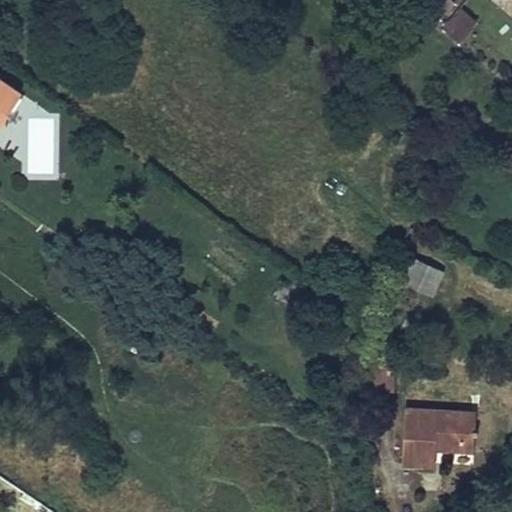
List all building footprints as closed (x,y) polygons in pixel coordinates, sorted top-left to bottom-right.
[(511,0),(493,0),(511,16),(511,0)] [(459,42),(478,22),(462,6),(442,26),(459,42)] [(0,78),(0,115),(4,118),(21,93),(0,78)] [(32,159),(55,157),(52,118),(29,120),(32,159)] [(433,295),(443,271),(408,255),(397,279),(433,295)] [(364,362),(362,388),(394,390),(395,364),(364,362)] [(443,447),(463,448),(465,411),(405,408),(402,462),(434,463),(435,441),(443,441),(443,447)] [(465,411),(463,448),(473,449),(475,412),(465,411)]
